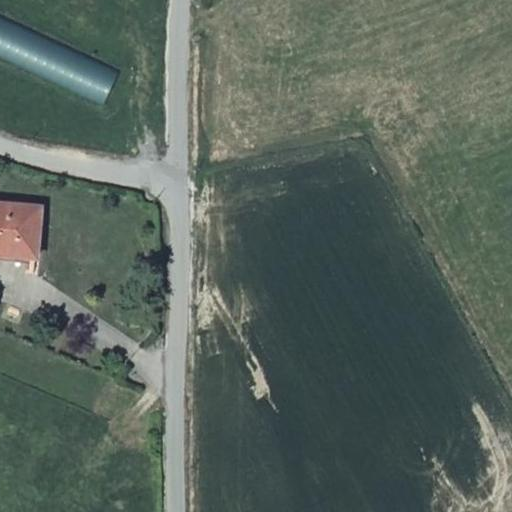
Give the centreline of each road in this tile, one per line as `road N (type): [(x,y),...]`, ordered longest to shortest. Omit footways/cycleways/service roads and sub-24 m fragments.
road 1 (unclassified): [(175,511),(172,178)]
road 2 (unclassified): [(172,178),(178,0)]
road 3 (unclassified): [(172,178),(121,174),(0,142)]
